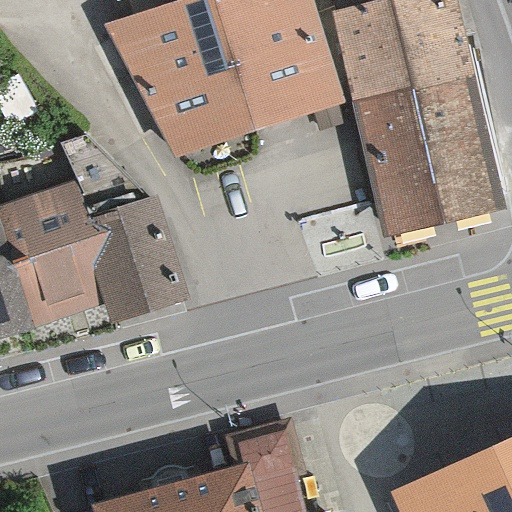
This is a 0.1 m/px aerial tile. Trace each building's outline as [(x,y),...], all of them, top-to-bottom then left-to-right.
[(160,12),(113,27),(182,172),(355,120),(318,0),(264,0),(242,7),(215,15),(165,30),(160,12)] [(210,0),(215,15),(242,7),(240,0),(118,0),(121,9),(149,0),(210,0)] [(427,0),(341,20),(394,252),(506,227),(454,0),(427,0)] [(65,150),(76,182),(113,320),(180,301),(152,202),(90,142),(65,150)] [(76,182),(0,205),(0,224),(38,346),(113,320),(76,182)] [(0,357),(38,346),(0,224),(0,357)] [(409,511),(511,511),(511,397),(502,371),(454,391),(481,482),(409,511)] [(239,446),(250,485),(257,511),(312,511),(290,431),(239,446)] [(257,511),(250,485),(149,511),(257,511)]
